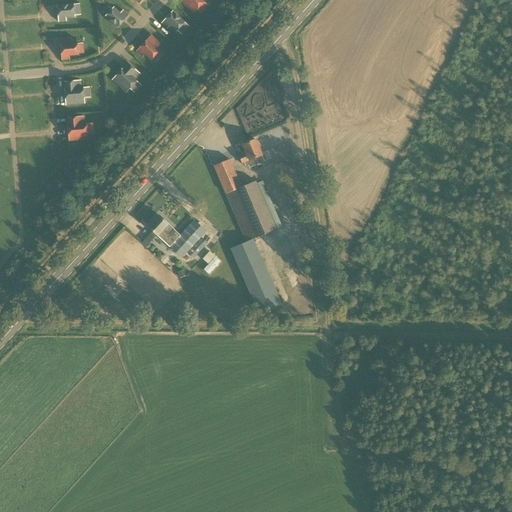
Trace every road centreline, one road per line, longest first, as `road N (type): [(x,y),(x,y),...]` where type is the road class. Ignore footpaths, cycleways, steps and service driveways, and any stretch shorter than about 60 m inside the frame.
road 1 (secondary): [(0,342),(314,0)]
road 2 (track): [(329,322),(330,441),(511,486)]
road 3 (track): [(329,322),(294,56),(276,41)]
